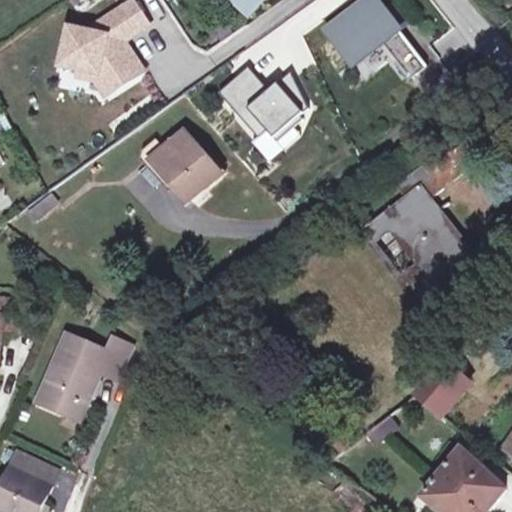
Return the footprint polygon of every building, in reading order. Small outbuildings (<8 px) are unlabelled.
[(243,0),(241,2),(239,0),(231,0),(251,17),(257,11),(244,0),(243,0)] [(239,0),(241,2),(243,0),(244,0),(257,11),(266,0),(239,0)] [(429,68),(377,0),(374,0),(330,34),(354,65),(384,42),(413,81),(429,68)] [(124,49),(126,42),(150,27),(134,3),(110,18),(99,26),(97,35),(71,29),(63,68),(80,71),(108,77),(117,91),(145,72),(131,50),(124,49)] [(108,77),(80,71),(78,77),(97,81),(107,97),(117,91),(108,77)] [(247,72),(221,93),(258,136),(267,128),(273,135),(297,112),(306,110),(289,76),(267,92),(247,72)] [(221,174),(186,134),(166,151),(153,162),(188,202),(221,174)] [(153,162),(166,151),(157,142),(145,152),(153,162)] [(484,263),(442,210),(437,213),(429,203),(467,172),(473,179),(487,167),(467,142),(453,154),(448,147),(398,187),(407,199),(377,223),(387,236),(393,232),(420,266),(405,277),(425,302),(441,289),(439,285),(461,268),(467,277),(484,263)] [(420,266),(393,232),(387,236),(377,223),(364,234),(424,311),(467,277),(461,268),(439,285),(441,289),(425,302),(405,277),(420,266)] [(0,366),(1,366),(4,331),(20,333),(23,303),(0,301),(0,303),(0,366)] [(119,380),(133,347),(116,340),(110,353),(69,336),(40,404),(61,413),(68,398),(88,407),(103,373),(119,380)] [(443,416),(471,383),(446,363),(419,395),(443,416)] [(82,422),(88,407),(68,398),(61,413),(82,422)] [(440,511),(491,511),(509,491),(464,451),(425,499),(440,511)] [(62,472),(20,452),(13,467),(55,487),(62,472)] [(0,511),(43,511),(55,487),(13,467),(0,495),(0,511)]
